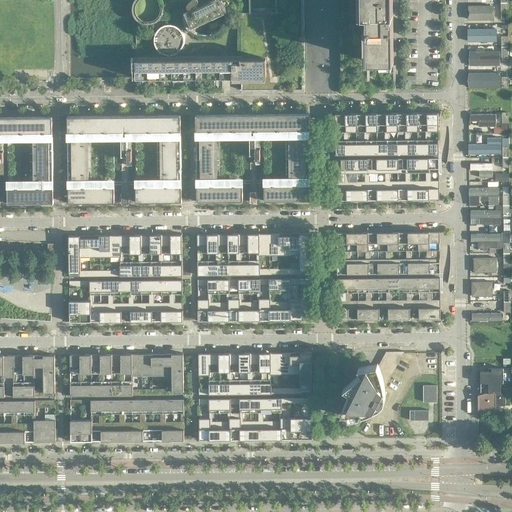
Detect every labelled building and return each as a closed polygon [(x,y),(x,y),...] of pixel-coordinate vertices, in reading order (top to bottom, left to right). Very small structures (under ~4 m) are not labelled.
[(162,1),(161,0),(134,0),(134,1),(133,2),(133,4),(133,5),(132,6),(132,8),(133,10),(133,11),(133,12),(133,13),(134,14),(134,15),(135,17),(136,18),(137,19),(138,20),(140,21),(142,22),(144,23),(145,23),(146,24),(149,24),(150,23),(151,23),(153,23),(155,22),(157,21),(158,20),(159,19),(160,18),(161,17),(161,16),(162,15),(162,14),(163,13),(163,12),(164,9),(164,8),(164,7),(164,6),(163,5),(163,4),(163,3),(162,1)] [(305,91),(303,0),(248,0),(249,13),(240,13),(241,58),(136,59),(136,78),(241,77),(241,90),(277,90),(277,92),(305,91)] [(196,25),(225,11),(224,11),(224,9),(224,8),(223,7),(223,6),(222,5),(221,3),(220,2),(218,0),(209,0),(199,5),(186,11),(186,12),(186,13),(186,14),(186,15),(186,17),(186,18),(187,20),(187,21),(188,23),(188,24),(189,25),(190,27),(189,27),(196,25)] [(393,64),(393,19),(392,0),(339,0),(340,33),(340,91),(396,91),(395,65),(393,64)] [(494,21),(494,6),(468,6),(468,21),(494,21)] [(178,27),(176,26),(175,25),(174,25),(173,24),(172,24),(170,24),(168,24),(166,24),(164,25),(162,26),(160,27),(159,27),(158,28),(158,29),(157,30),(155,32),(155,34),(154,35),(154,36),(154,37),(154,38),(154,40),(154,42),(154,43),(154,44),(155,45),(156,47),(157,49),(158,50),(159,51),(161,53),(163,54),(164,54),(167,55),(169,55),(170,55),(172,55),(173,55),(175,54),(176,54),(178,53),(179,52),(181,50),(182,49),(183,48),(184,46),(184,45),(184,44),(185,43),(185,42),(185,40),(185,38),(185,37),(185,36),(184,34),(184,33),(183,31),(181,29),(180,28),(178,27)] [(497,43),(497,30),(468,30),(468,43),(497,43)] [(500,67),(500,52),(484,52),(484,49),(476,49),(476,52),(469,52),(469,67),(500,67)] [(501,87),(501,73),(469,73),(469,87),(501,87)] [(439,158),(439,154),(438,112),(433,112),(433,111),(432,111),(432,112),(423,112),(422,112),(413,113),(413,112),(412,112),(412,113),(402,113),(402,112),(401,112),(401,113),(392,113),(392,112),(391,112),(391,113),(382,113),(382,112),(381,112),(381,113),(372,113),(372,112),(371,112),(371,113),(362,113),(362,112),(361,112),(361,113),(352,113),(352,112),(350,112),(351,113),(341,113),(341,112),(340,112),(340,113),(335,113),(336,159),(336,200),(342,200),(343,201),(344,201),(344,200),(351,200),(351,201),(352,201),(352,200),(362,200),(362,201),(363,201),(363,200),(370,200),(370,201),(372,201),(372,200),(382,200),(383,200),(392,199),(392,200),(393,200),(393,199),(401,199),(401,200),(402,200),(402,199),(413,199),(413,200),(414,200),(414,199),(423,199),(423,200),(424,200),(424,199),(432,199),(432,200),(433,200),(433,199),(439,199),(439,158)] [(496,126),(496,113),(470,113),(470,121),(479,121),(479,126),(496,126)] [(243,201),(242,179),(242,136),(246,136),(259,136),(263,136),(264,201),(310,200),(310,183),(309,134),(309,131),(309,114),(196,115),(196,132),(197,132),(197,135),(196,135),(197,201),(243,201)] [(114,202),(114,180),(114,137),(117,137),(131,137),(135,137),(136,202),(181,202),(181,181),(181,135),(180,135),(180,132),(181,132),(181,115),(67,116),(68,133),(68,137),(68,203),(114,202)] [(0,138),(3,139),(7,139),(7,203),(53,203),(53,183),(53,137),(52,137),(52,133),(53,133),(52,116),(51,116),(51,117),(45,117),(45,116),(44,116),(44,117),(38,117),(37,117),(30,117),(29,117),(23,117),(22,117),(16,117),(15,117),(8,117),(7,117),(1,117),(0,116),(0,138)] [(508,134),(508,123),(501,123),(501,126),(494,126),(494,132),(501,132),(501,134),(508,134)] [(256,201),(256,161),(260,161),(259,158),(260,158),(260,148),(259,148),(259,136),(246,136),(246,149),(246,158),(246,161),(250,161),(250,201),(256,201)] [(501,153),(501,136),(487,136),(487,143),(468,143),(468,153),(501,153)] [(128,202),(128,163),(131,163),(131,159),(131,150),(131,137),(117,137),(118,150),(117,150),(117,159),(118,159),(118,163),(121,163),(122,202),(128,202)] [(493,177),(493,163),(470,163),(470,170),(479,170),(479,177),(493,177)] [(508,180),(508,172),(495,172),(495,180),(508,180)] [(499,204),(499,186),(469,187),(469,205),(479,205),(479,200),(488,199),(488,204),(499,204)] [(501,224),(500,209),(502,209),(502,204),(495,204),(495,209),(470,209),(470,217),(482,217),(482,224),(501,224)] [(440,273),(440,246),(439,231),(434,231),(434,230),(433,230),(433,231),(424,231),(423,231),(414,232),(414,231),(413,231),(413,232),(404,232),(404,231),(403,231),(403,232),(394,232),(394,231),(393,231),(393,232),(383,232),(383,231),(382,231),(382,232),(373,232),(373,231),(372,231),(372,232),(363,232),(363,231),(362,231),(362,232),(353,232),(353,231),(352,231),(352,232),(343,232),(343,231),(341,231),(341,232),(336,232),(337,259),(337,274),(440,273)] [(311,268),(310,249),(310,233),(304,233),(304,232),(303,232),(303,233),(300,233),(300,232),(299,232),(299,233),(294,233),(294,232),(293,232),(293,233),(286,233),(286,232),(285,232),(285,233),(273,233),(273,232),(272,232),(272,233),(266,233),(266,232),(265,232),(265,233),(254,233),(254,232),(253,232),(253,233),(244,233),(244,232),(243,232),(243,233),(234,233),(233,233),(233,234),(224,234),(224,233),(222,233),(222,234),(213,234),(213,233),(212,233),(212,234),(203,234),(203,233),(202,233),(202,234),(197,234),(197,275),(300,274),(300,268),(311,268)] [(501,240),(501,232),(471,232),(471,240),(478,240),(478,247),(483,247),(483,249),(488,249),(488,247),(497,247),(497,246),(503,246),(503,240),(501,240)] [(182,275),(182,248),(182,234),(177,234),(177,233),(176,233),(176,234),(167,234),(167,233),(165,233),(165,234),(156,234),(156,233),(155,233),(155,234),(146,234),(146,233),(145,234),(136,235),(136,234),(135,234),(135,235),(126,235),(126,234),(125,234),(125,235),(114,235),(114,234),(113,234),(113,235),(107,235),(107,234),(106,234),(106,235),(94,235),(94,234),(93,234),(93,235),(86,235),(86,234),(85,234),(85,235),(80,235),(79,235),(76,235),(76,234),(75,234),(75,235),(69,235),(69,271),(79,271),(79,276),(182,275)] [(496,257),(473,257),(474,272),(488,272),(488,275),(492,275),(492,272),(496,272),(496,257)] [(440,318),(440,283),(440,277),(337,278),(337,319),(344,319),(344,320),(345,320),(345,319),(353,319),(353,320),(354,320),(354,319),(363,319),(363,320),(364,320),(364,319),(372,319),(372,320),(373,320),(373,319),(383,319),(384,319),(394,318),(394,319),(395,319),(395,318),(402,318),(402,319),(403,319),(403,318),(414,318),(414,319),(415,319),(415,318),(424,318),(424,319),(425,319),(425,318),(433,318),(433,319),(434,319),(434,318),(440,318)] [(311,319),(311,298),(311,278),(198,279),(198,320),(204,320),(204,321),(205,321),(205,320),(213,320),(213,321),(214,321),(214,320),(223,320),(223,321),(225,321),(225,320),(235,320),(235,321),(236,321),(236,320),(244,320),(244,321),(245,321),(245,320),(254,320),(254,321),(255,321),(255,320),(265,320),(266,321),(267,321),(267,320),(274,320),(274,321),(275,321),(275,320),(285,320),(286,320),(296,319),(296,320),(297,320),(297,319),(304,319),(304,320),(305,320),(305,319),(311,319)] [(175,302),(174,294),(182,294),(182,279),(69,281),(70,322),(76,322),(76,323),(77,323),(77,322),(84,322),(84,323),(85,323),(85,322),(95,322),(96,322),(105,321),(105,322),(106,322),(106,321),(114,321),(114,322),(115,322),(115,321),(126,321),(126,322),(127,322),(127,321),(136,321),(136,322),(137,322),(137,321),(145,321),(145,322),(146,322),(146,321),(156,321),(156,322),(157,322),(157,321),(166,321),(167,322),(168,322),(168,321),(175,321),(175,322),(176,322),(176,321),(183,321),(183,302),(175,302)] [(493,296),(493,281),(471,281),(471,296),(493,296)] [(312,387),(312,368),(312,352),(305,352),(305,351),(304,351),(304,352),(301,352),(295,352),(295,351),(294,351),(294,352),(287,352),(287,351),(286,351),(286,352),(275,352),(275,351),(273,351),(273,352),(267,352),(267,351),(266,351),(266,352),(256,352),(255,352),(254,352),(254,353),(245,353),(245,352),(244,352),(244,353),(235,353),(235,352),(234,352),(234,353),(225,353),(225,352),(224,352),(224,353),(215,353),(215,352),(214,352),(214,353),(204,353),(204,352),(203,352),(203,353),(198,353),(199,394),(302,393),(302,387),(312,387)] [(385,387),(404,351),(386,351),(378,365),(377,363),(378,364),(366,366),(367,368),(350,383),(352,384),(344,406),(347,406),(349,417),(348,417),(351,417),(354,416),(359,415),(362,414),(368,418),(372,410),(374,409),(376,408),(379,406),(381,405),(382,404),(383,403),(384,402),(385,400),(385,398),(385,397),(385,395),(385,392),(385,390),(385,387)] [(184,389),(183,369),(183,353),(177,353),(177,352),(176,352),(176,353),(173,353),(172,353),(167,353),(165,353),(159,353),(158,353),(158,354),(146,354),(146,353),(145,353),(145,354),(139,354),(139,353),(137,353),(137,354),(127,354),(127,353),(126,353),(126,354),(117,354),(117,353),(116,353),(116,354),(107,354),(107,353),(106,353),(106,354),(96,354),(96,353),(95,353),(95,354),(86,354),(86,353),(85,353),(85,354),(76,354),(76,353),(75,353),(75,354),(70,354),(70,396),(173,395),(173,389),(184,389)] [(55,390),(55,371),(55,355),(48,355),(48,354),(47,354),(47,355),(44,355),(44,354),(44,355),(41,355),(41,354),(40,354),(40,355),(29,355),(29,354),(28,354),(28,355),(19,355),(19,354),(18,354),(18,355),(8,355),(8,354),(6,354),(6,355),(3,355),(0,355),(0,396),(45,396),(45,390),(55,390)] [(505,405),(505,388),(500,388),(500,383),(503,383),(503,368),(488,368),(488,371),(480,371),(480,394),(478,395),(478,412),(480,412),(495,408),(495,405),(505,405)] [(437,402),(437,385),(423,385),(423,402),(437,402)] [(312,439),(312,397),(199,398),(199,440),(206,440),(206,441),(207,441),(207,440),(214,440),(215,440),(225,439),(225,440),(226,440),(226,439),(236,439),(236,440),(237,440),(237,439),(245,439),(245,440),(246,440),(246,439),(255,439),(255,440),(256,440),(256,439),(267,439),(267,440),(268,440),(268,439),(276,439),(276,440),(277,440),(277,439),(286,439),(286,440),(287,440),(287,439),(297,439),(297,440),(298,440),(298,439),(305,439),(305,440),(306,440),(306,439),(312,439)] [(184,440),(184,409),(184,399),(70,400),(71,441),(77,441),(77,442),(78,442),(78,441),(86,441),(86,442),(87,442),(87,441),(96,441),(96,442),(97,442),(97,441),(108,441),(108,442),(109,442),(109,441),(117,441),(118,441),(127,440),(127,441),(128,441),(128,440),(138,440),(138,441),(140,441),(139,440),(147,440),(147,441),(148,441),(148,440),(158,440),(158,441),(159,441),(159,440),(169,440),(169,441),(170,441),(170,440),(177,440),(177,441),(178,441),(178,440),(184,440)] [(56,441),(55,420),(35,420),(35,406),(55,406),(55,400),(0,400),(0,441),(9,442),(9,443),(10,443),(10,442),(19,442),(20,442),(24,442),(25,442),(27,442),(28,442),(41,441),(41,442),(42,442),(42,441),(48,441),(48,442),(49,442),(49,441),(56,441)] [(429,420),(429,410),(410,410),(410,420),(429,420)]
